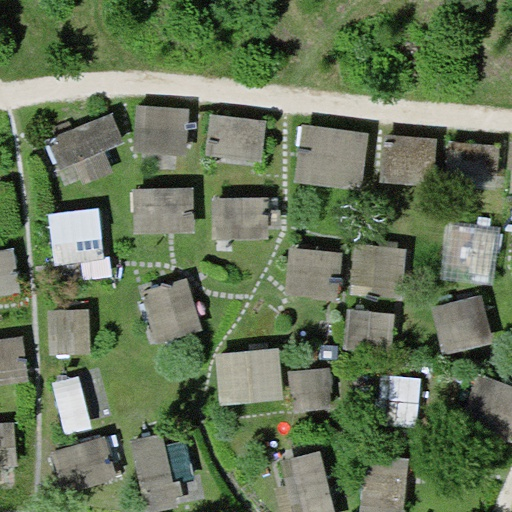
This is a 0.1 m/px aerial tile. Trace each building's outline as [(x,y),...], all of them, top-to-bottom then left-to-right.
[(124,105),(60,119),(67,150),(131,136),(124,105)] [(222,145),(270,151),(274,111),(227,105),(222,145)] [(305,168),(374,174),(379,120),(310,113),(305,168)] [(444,168),(446,125),(394,124),(393,166),(444,168)] [(144,221),(204,220),(203,175),(143,177),(144,221)] [(58,199),(64,257),(116,252),(111,194),(58,199)] [(454,215),(453,266),(504,266),(505,215),(454,215)] [(366,230),(358,278),(410,286),(417,238),(366,230)] [(297,236),(296,285),(354,286),(354,237),(297,236)] [(0,240),(0,282),(30,277),(22,237),(0,240)] [(162,323),(210,312),(199,266),(151,277),(162,323)] [(444,290),(449,337),(499,332),(494,285),(444,290)] [(58,297),(60,339),(99,338),(97,296),(58,297)] [(226,340),(229,392),(292,389),(289,336),(226,340)] [(118,421),(61,438),(73,480),(130,463),(118,421)] [(208,489),(200,423),(145,431),(154,496),(208,489)] [(333,439),(294,446),(306,511),(339,511),(347,511),(333,439)]
